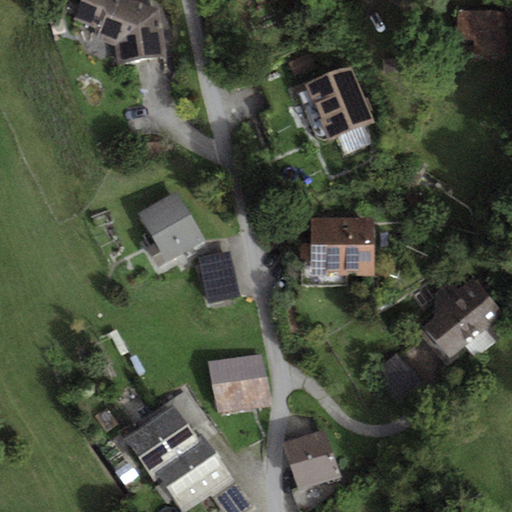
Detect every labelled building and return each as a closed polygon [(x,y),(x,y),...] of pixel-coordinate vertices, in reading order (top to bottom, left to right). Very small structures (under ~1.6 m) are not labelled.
[(160,13),(124,0),(84,0),(75,24),(100,34),(97,43),(115,49),(118,72),(168,65),(160,13)] [(506,21),(458,21),(458,43),(477,43),(477,62),(506,63),(506,21)] [(311,56),(287,65),(294,81),(317,71),(311,56)] [(353,75),(305,95),(328,150),(376,129),(353,75)] [(177,196),(137,220),(155,251),(146,257),(157,275),(207,245),(177,196)] [(376,225),(310,225),(310,286),(376,286),(376,225)] [(231,257),(198,263),(208,311),(240,304),(231,257)] [(436,328),(422,340),(446,369),(504,322),(474,286),(456,301),(451,295),(436,308),(436,328)] [(262,354),(209,363),(218,414),(271,405),(262,354)] [(397,358),(372,378),(398,409),(423,389),(397,358)] [(162,406),(164,409),(175,402),(193,428),(205,420),(185,390),(162,406)] [(164,409),(124,436),(154,481),(159,478),(156,473),(202,442),(197,435),(193,428),(175,402),(164,409)] [(325,429),(282,443),(297,489),(292,491),(299,511),(309,511),(342,489),(338,477),(342,476),(325,429)] [(159,478),(182,511),(185,511),(211,495),(233,480),(200,433),(197,435),(202,442),(156,473),(159,478)] [(233,480),(211,495),(222,511),(248,511),(255,508),(233,480)]
